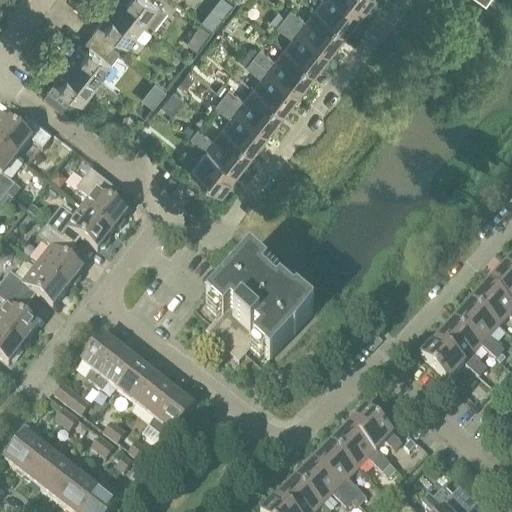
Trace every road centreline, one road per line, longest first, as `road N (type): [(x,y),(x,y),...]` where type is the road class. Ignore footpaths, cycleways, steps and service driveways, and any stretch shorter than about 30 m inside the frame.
road 1 (residential): [(377,364),(283,448),(98,300)]
road 2 (residential): [(170,212),(204,235),(225,229),(403,0)]
road 3 (residential): [(170,212),(0,79)]
road 4 (residential): [(377,364),(511,222)]
road 5 (residential): [(511,491),(377,364)]
road 6 (residential): [(20,397),(98,300)]
